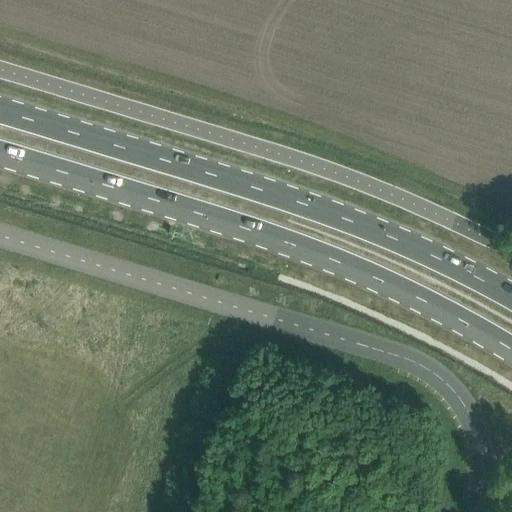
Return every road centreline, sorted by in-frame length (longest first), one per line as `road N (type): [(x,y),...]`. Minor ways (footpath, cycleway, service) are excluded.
road 1 (unclassified): [(477,511),(485,485),(461,393),(418,365),(0,237)]
road 2 (primary): [(0,154),(316,254),(511,351)]
road 3 (primary): [(511,296),(327,212),(0,110)]
